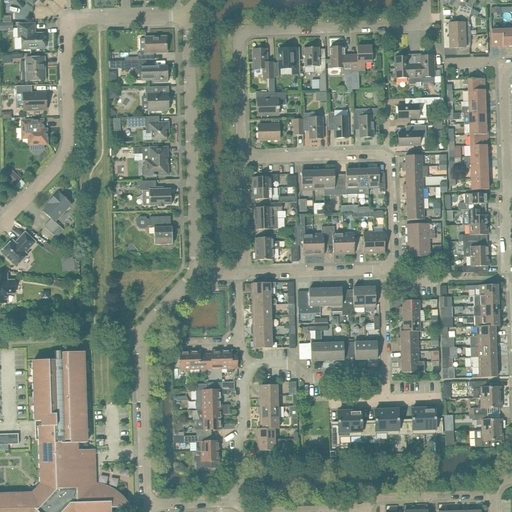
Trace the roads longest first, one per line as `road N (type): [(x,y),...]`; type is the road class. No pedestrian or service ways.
road 1 (residential): [(0,225),(64,154),(69,25),(186,15)]
road 2 (residential): [(241,158),(243,32),(412,25),(425,18),(425,0)]
road 3 (residential): [(193,276),(186,15)]
road 4 (residential): [(382,270),(392,251),(390,167),(382,155),(241,158)]
road 5 (residential): [(144,504),(140,339),(193,276)]
road 6 (residential): [(252,366),(284,362),(306,378),(385,375)]
road 7 (residential): [(237,501),(243,384),(252,366)]
road 8 (residential): [(245,274),(382,270)]
road 9 (residential): [(366,509),(382,497),(492,494)]
road 10 (residential): [(511,190),(508,66)]
